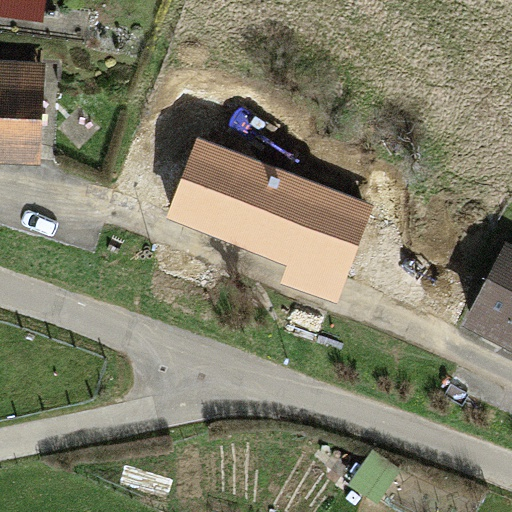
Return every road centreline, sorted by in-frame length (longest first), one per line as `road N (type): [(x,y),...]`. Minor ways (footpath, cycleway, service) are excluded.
road 1 (track): [(511,479),(0,304)]
road 2 (track): [(219,373),(129,425),(0,449)]
